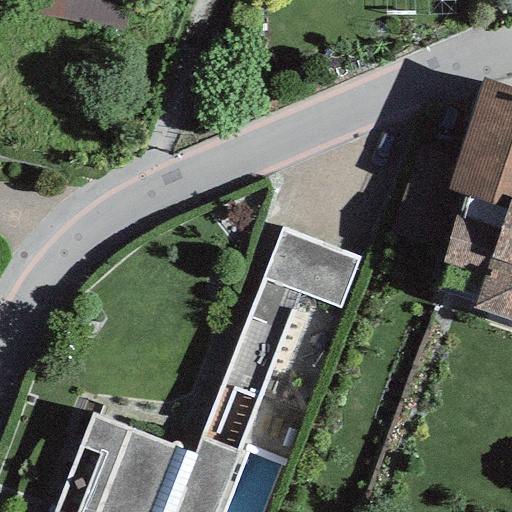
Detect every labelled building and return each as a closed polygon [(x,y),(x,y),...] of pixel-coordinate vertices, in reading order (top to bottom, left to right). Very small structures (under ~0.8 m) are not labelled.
[(51,5),(49,34),(131,39),(132,10),(51,5)] [(511,94),(479,84),(455,161),(446,190),(465,196),(511,210),(511,94)] [(455,161),(418,149),(391,231),(429,243),(446,190),(455,161)] [(511,210),(465,196),(431,296),(511,323),(511,210)] [(357,261),(281,231),(261,280),(337,310),(357,261)] [(191,454),(92,416),(54,511),(212,511),(236,452),(197,437),(191,454)]
